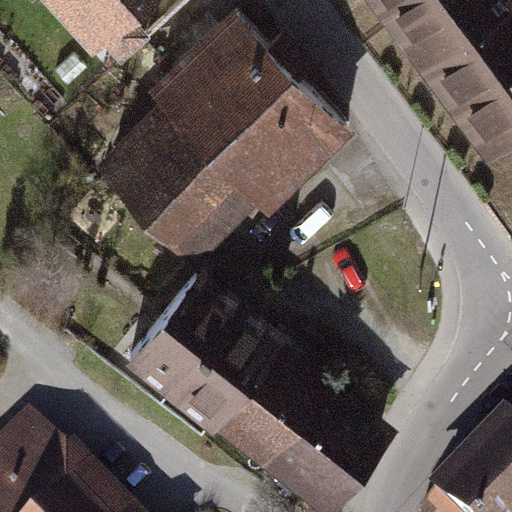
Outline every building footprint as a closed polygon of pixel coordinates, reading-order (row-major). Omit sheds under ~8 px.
[(108,0),(68,0),(85,20),(108,0)] [(511,0),(383,0),(492,150),(511,135),(511,0)] [(233,9),(159,82),(179,102),(167,114),(156,104),(145,115),(155,125),(113,166),(190,245),(221,215),(229,223),(340,115),(298,72),(314,56),(284,25),(266,42),(233,9)] [(177,381),(243,300),(199,264),(133,345),(177,381)] [(220,416),(287,335),(243,300),(177,381),(220,416)] [(287,335),(220,416),(330,504),(396,424),(287,335)] [(131,511),(31,408),(0,437),(0,511),(131,511)] [(511,511),(511,422),(462,473),(503,511),(511,511)] [(503,511),(462,473),(425,511),(503,511)]
